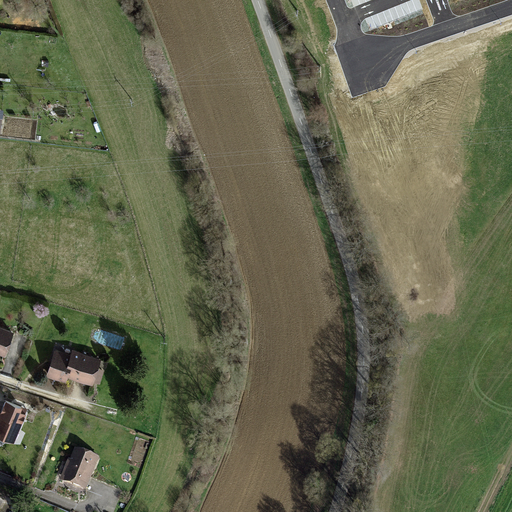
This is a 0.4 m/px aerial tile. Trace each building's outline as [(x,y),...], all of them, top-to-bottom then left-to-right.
[(11,331),(0,327),(0,351),(4,353),(11,331)] [(55,351),(48,373),(64,379),(66,373),(91,381),(92,380),(92,379),(96,367),(96,366),(99,359),(73,350),(71,356),(55,351)] [(92,379),(98,381),(102,369),(96,367),(92,379)] [(0,437),(1,436),(10,439),(14,429),(17,430),(24,414),(18,411),(20,406),(6,400),(0,415),(2,415),(0,419),(0,437)] [(76,451),(72,461),(65,477),(86,486),(92,470),(97,459),(76,451)] [(65,477),(72,461),(69,460),(62,476),(65,477)] [(85,489),(86,486),(65,477),(62,476),(61,479),(85,489)]
